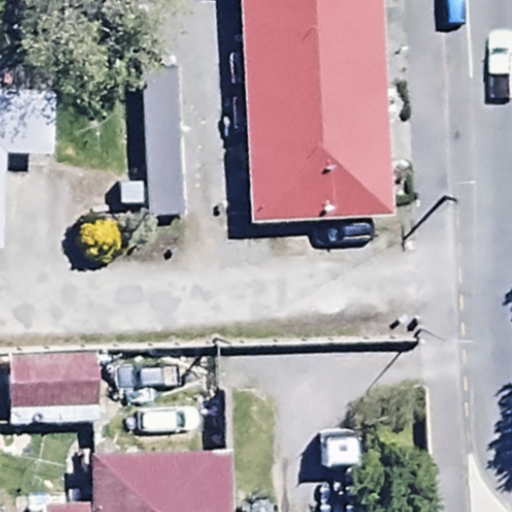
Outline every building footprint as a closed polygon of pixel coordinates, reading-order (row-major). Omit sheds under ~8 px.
[(231,0),(241,224),(385,219),(376,0),(231,0)] [(0,151),(45,152),(47,65),(0,64),(0,151)] [(172,70),(135,71),(138,185),(114,185),(114,219),(176,217),(172,70)] [(1,369),(95,371),(97,315),(2,312),(1,369)] [(23,511),(225,511),(225,409),(79,411),(80,460),(23,460),(23,511)]
